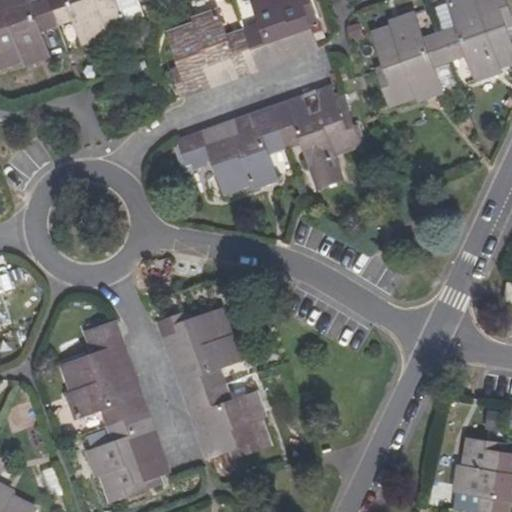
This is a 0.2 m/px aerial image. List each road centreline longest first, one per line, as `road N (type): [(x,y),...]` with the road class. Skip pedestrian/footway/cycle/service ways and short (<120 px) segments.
road 1 (residential): [(142,234),(137,199),(113,175),(79,170),(39,200),(34,233),(52,265),(68,274),(109,274),(136,251)]
road 2 (residential): [(434,335),(294,262),(142,234)]
road 3 (residential): [(434,335),(347,511)]
road 4 (residential): [(511,164),(434,335)]
